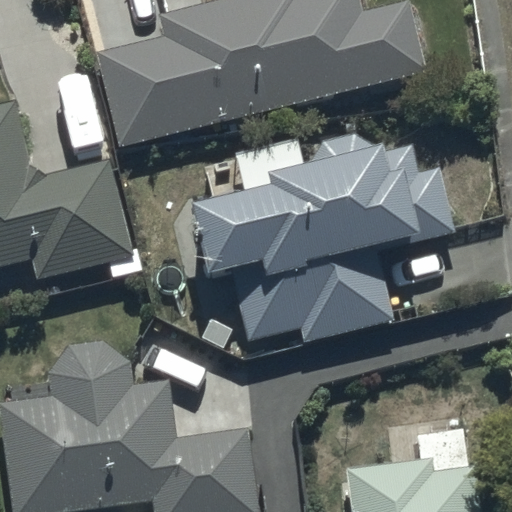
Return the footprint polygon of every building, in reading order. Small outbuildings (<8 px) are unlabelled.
[(164,35),(94,52),(118,146),(423,70),(405,0),(399,0),(358,11),(355,0),(222,0),(159,16),(164,35)] [(0,263),(26,257),(31,278),(127,253),(104,162),(32,181),(11,100),(0,102),(0,263)] [(267,182),(187,202),(204,272),(231,265),(249,339),(299,327),(302,342),(391,321),(373,245),(417,234),(419,241),(452,233),(436,165),(417,170),(411,147),(378,155),(375,145),(368,147),(364,133),(314,145),(318,159),(264,172),(267,182)] [(48,398),(0,403),(0,436),(9,511),(77,511),(149,503),(149,511),(256,511),(246,427),(173,436),(166,381),(132,385),(130,362),(101,340),(66,343),(46,372),(48,398)] [(462,425),(418,431),(422,459),(352,467),(345,468),(350,511),(479,511),(474,466),(467,467),(462,425)]
